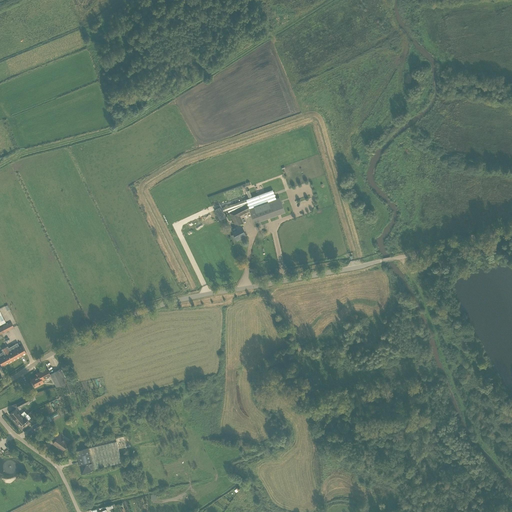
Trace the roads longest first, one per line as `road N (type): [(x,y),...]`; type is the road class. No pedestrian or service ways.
road 1 (unclassified): [(0,386),(153,307),(511,225)]
road 2 (track): [(371,511),(362,497),(321,497),(311,488),(297,337),(259,285)]
road 3 (track): [(511,478),(460,401),(402,256)]
road 4 (track): [(0,164),(113,125),(110,95),(175,48)]
road 5 (unclassified): [(76,511),(58,474),(0,417)]
